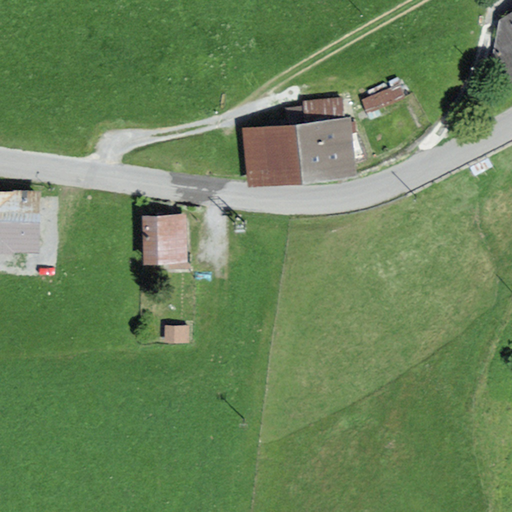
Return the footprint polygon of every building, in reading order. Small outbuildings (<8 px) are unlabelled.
[(511,63),(511,0),(502,0),(467,24),(500,72),(511,63)] [(339,94),(305,98),(307,111),(340,107),(339,94)] [(348,172),(341,109),(236,120),(242,183),(348,172)] [(37,191),(0,188),(0,253),(32,256),(37,191)] [(180,214),(130,213),(129,263),(179,265),(180,214)]
